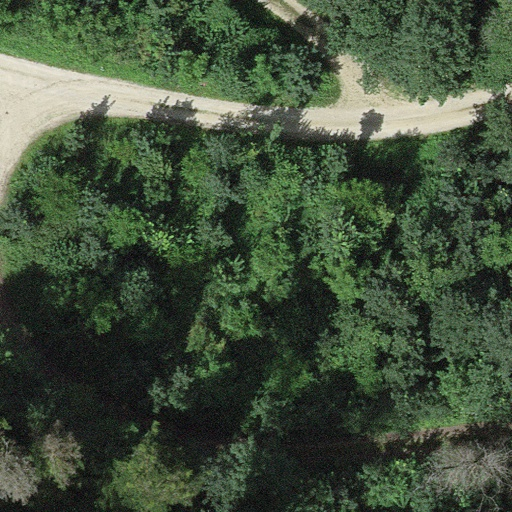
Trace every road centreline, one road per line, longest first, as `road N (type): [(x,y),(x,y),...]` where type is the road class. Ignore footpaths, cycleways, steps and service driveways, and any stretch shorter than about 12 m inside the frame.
road 1 (track): [(511,419),(287,460),(76,408),(0,327)]
road 2 (track): [(0,72),(203,109),(372,122),(511,90)]
road 3 (track): [(372,122),(287,34),(238,0)]
